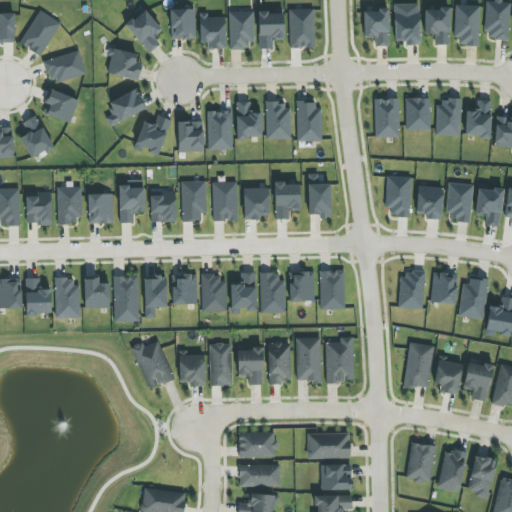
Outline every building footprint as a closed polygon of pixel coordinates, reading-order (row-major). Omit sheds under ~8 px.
[(508,40),(509,3),(485,2),(484,32),(490,32),(489,40),(508,40)] [(478,46),(479,6),(456,6),(455,46),(478,46)] [(160,45),(154,37),(162,31),(145,9),(125,25),(147,54),(160,45)] [(195,9),(170,10),(171,40),(195,39),(195,9)] [(315,48),(314,9),(289,10),(290,49),(315,48)] [(424,9),(424,35),(435,35),(435,45),(449,45),(450,9),(424,9)] [(363,38),(375,38),(375,47),(389,47),(388,10),(363,10),(363,38)] [(394,10),(395,42),(404,41),(405,46),(420,45),(419,13),(402,14),(402,10),(394,10)] [(61,24),(40,11),(19,43),(40,57),(61,24)] [(253,12),(229,12),(230,50),(247,50),(246,42),(254,42),(253,12)] [(259,49),(272,49),(272,41),(283,40),(283,12),(258,13),(259,49)] [(14,14),(0,13),(0,43),(15,44),(14,14)] [(200,43),(207,42),(207,49),(225,49),(225,15),(199,16),(200,43)] [(137,81),(142,63),(135,61),(137,55),(112,48),(105,73),(137,81)] [(52,84),(86,75),(79,51),(45,61),(52,84)] [(47,115),(69,124),(78,100),(51,90),(45,103),(50,105),(47,115)] [(108,100),(112,115),(106,117),(108,124),(145,112),(139,91),(108,100)] [(374,138),(399,138),(398,99),(374,99),(374,138)] [(406,131),(430,130),(429,99),(405,99),(406,131)] [(461,101),(436,101),(435,136),(460,136),(461,101)] [(465,111),(464,137),(489,138),(491,101),(475,101),(475,111),(465,111)] [(262,136),(261,113),(251,114),(250,102),(236,102),(237,141),(246,141),(246,137),(262,136)] [(266,139),(289,139),(289,102),(265,103),(266,139)] [(321,141),(320,102),(296,102),(297,142),(321,141)] [(207,150),(232,150),(232,111),(207,112),(207,150)] [(53,148),(35,116),(22,123),(28,133),(20,138),(31,160),(53,148)] [(170,121),(158,116),(154,126),(143,122),(133,149),(141,152),(142,150),(158,155),(170,121)] [(511,148),(511,118),(495,118),(494,148),(511,148)] [(177,122),(178,152),(204,151),(203,121),(177,122)] [(12,129),(0,128),(0,158),(13,158),(12,129)] [(319,174),(307,174),(308,215),(319,215),(319,219),(331,219),(330,184),(319,184),(319,174)] [(411,177),(386,176),(385,209),(391,209),(390,217),(409,218),(411,177)] [(144,213),(143,180),(128,180),(128,185),(118,186),(119,223),(133,223),(133,213),(144,213)] [(182,222),(200,221),(200,214),(206,214),(206,181),(181,182),(182,222)] [(57,225),(81,224),(80,187),(73,187),(73,182),(66,182),(66,188),(57,188),(57,225)] [(212,183),(213,221),(238,220),(237,182),(212,183)] [(299,183),(274,184),(274,220),(289,219),(288,212),(299,211),(299,183)] [(470,223),(472,185),(447,184),(446,214),(451,214),(451,222),(470,223)] [(425,219),(441,220),(442,189),(417,187),(416,214),(426,215),(425,219)] [(19,189),(0,188),(0,224),(20,224),(19,189)] [(243,189),(243,219),(269,218),(268,188),(243,189)] [(478,188),(474,216),(486,217),(485,226),(498,227),(503,191),(478,188)] [(150,223),(176,222),(175,190),(149,191),(150,223)] [(50,193),(38,193),(38,197),(26,198),(26,226),(51,225),(50,193)] [(87,195),(88,224),(113,223),(112,194),(87,195)] [(319,271),(320,310),(344,310),(344,271),(319,271)] [(289,302),(314,301),(313,272),(289,273),(290,283),(289,283),(289,302)] [(255,273),(240,273),(240,285),(230,285),(231,315),(240,315),(240,311),(256,310),(255,273)] [(284,313),(283,273),(259,274),(261,314),(284,313)] [(423,309),(424,274),(399,273),(398,308),(423,309)] [(456,287),(456,274),(432,273),(431,303),(455,304),(456,287)] [(172,305),(197,304),(196,274),(173,275),(173,287),(172,287),(172,305)] [(201,274),(202,312),(225,312),(224,274),(201,274)] [(137,276),(113,277),(114,323),(139,322),(137,276)] [(166,277),(144,277),(144,318),(156,318),(155,307),(166,307),(166,277)] [(459,316),(481,320),(489,281),(466,277),(459,316)] [(0,279),(0,309),(21,309),(21,291),(17,291),(17,279),(0,279)] [(50,290),(41,290),(40,279),(25,279),(25,315),(50,315),(50,290)] [(79,319),(78,279),(55,279),(55,319),(79,319)] [(109,308),(109,284),(98,284),(98,279),(84,279),(84,309),(109,308)] [(511,324),(511,298),(501,298),(500,305),(489,304),(485,334),(511,337),(511,324)] [(354,382),(352,337),(340,338),(340,343),(325,343),(326,383),(354,382)] [(295,339),(297,382),(321,382),(320,338),(295,339)] [(173,379),(158,339),(132,349),(147,389),(173,379)] [(268,343),(268,384),(290,383),(290,343),(268,343)] [(432,346),(408,343),(404,387),(428,390),(432,346)] [(232,386),(231,344),(209,345),(210,386),(232,386)] [(261,349),(237,350),(238,377),(248,377),(249,385),(263,385),(261,349)] [(204,355),(186,355),(186,351),(179,351),(178,383),(189,383),(189,387),(204,387),(204,355)] [(440,385),(439,392),(457,396),(462,365),(438,360),(434,384),(440,385)] [(486,402),(492,366),(467,362),(463,389),(473,390),(471,400),(486,402)] [(493,405),(511,407),(511,366),(498,365),(493,405)] [(274,459),(275,433),(238,432),(238,458),(274,459)] [(307,434),(307,459),(349,459),(349,433),(307,434)] [(435,447),(411,443),(405,479),(429,483),(435,447)] [(460,492),(465,453),(443,450),(438,490),(460,492)] [(487,500),(496,460),(474,456),(467,490),(475,492),(474,497),(487,500)] [(280,486),(279,465),(239,466),(239,487),(280,486)] [(351,490),(350,465),(320,465),(321,491),(351,490)] [(511,511),(511,480),(501,478),(492,511),(511,511)] [(183,511),(185,493),(143,489),(140,511),(183,511)] [(237,511),(274,511),(275,505),(279,505),(279,496),(250,494),(249,504),(237,503),(237,511)] [(314,496),(314,511),(341,511),(341,510),(351,510),(351,495),(314,496)]
